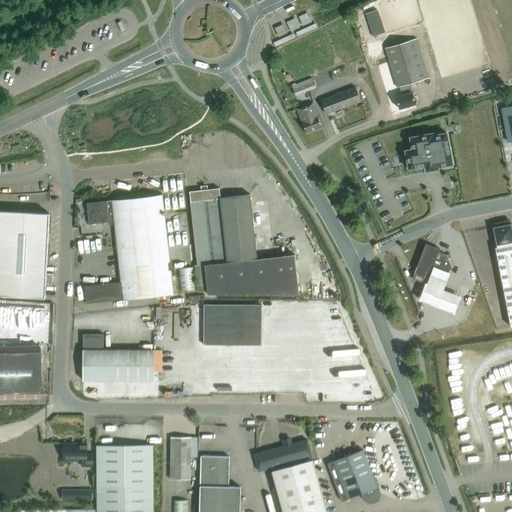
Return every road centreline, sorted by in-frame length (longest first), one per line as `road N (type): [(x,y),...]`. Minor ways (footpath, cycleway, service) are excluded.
road 1 (unclassified): [(409,403),(385,412),(68,406),(59,390),(63,174)]
road 2 (unclassified): [(350,260),(447,217),(511,205)]
road 3 (tertiary): [(350,260),(269,124)]
road 4 (tertiary): [(409,403),(350,260)]
road 5 (secondary): [(40,110),(177,46)]
